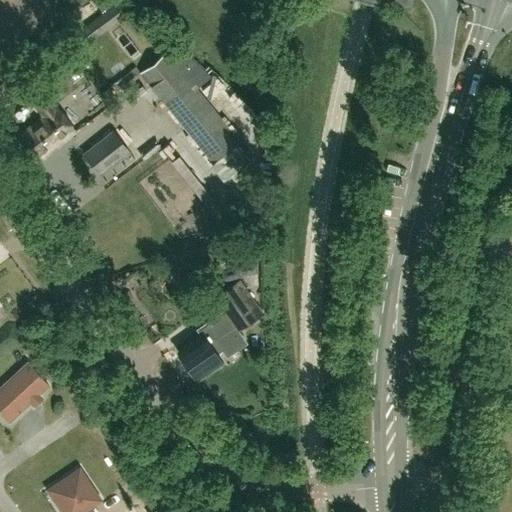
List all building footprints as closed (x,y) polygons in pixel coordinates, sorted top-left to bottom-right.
[(139,71),(140,72),(151,85),(173,67),(187,55),(174,43),(162,54),(161,53),(139,71)] [(239,141),(193,85),(167,106),(213,162),(239,141)] [(43,116),(17,136),(37,162),(76,130),(56,105),(53,107),(42,93),(32,102),(43,116)] [(113,131),(84,154),(99,173),(128,150),(113,131)] [(226,241),(232,265),(260,257),(260,232),(226,241)] [(214,298),(223,312),(233,326),(236,331),(262,313),(258,308),(239,280),(214,298)] [(229,342),(213,319),(200,328),(203,333),(178,351),(197,379),(223,361),(216,351),(229,342)] [(20,374),(0,392),(0,399),(14,415),(30,401),(31,400),(30,400),(37,393),(38,394),(39,393),(38,392),(48,384),(27,361),(17,370),(20,374)] [(78,470),(54,486),(63,498),(59,501),(66,511),(75,511),(97,498),(78,470)]
